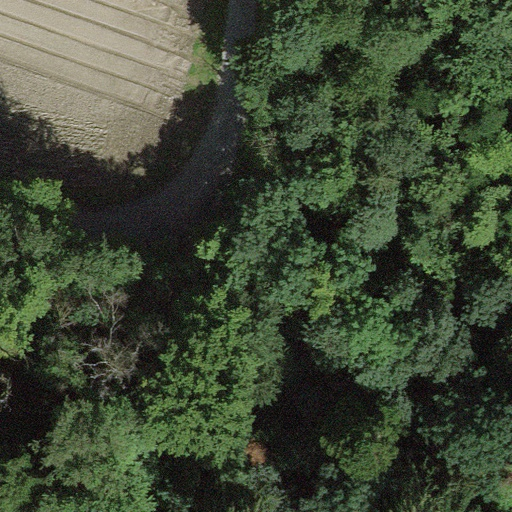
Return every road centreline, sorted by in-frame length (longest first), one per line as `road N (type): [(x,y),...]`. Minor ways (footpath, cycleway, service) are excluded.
road 1 (track): [(0,201),(178,267),(207,172),(225,64),(226,0)]
road 2 (track): [(66,511),(178,267)]
